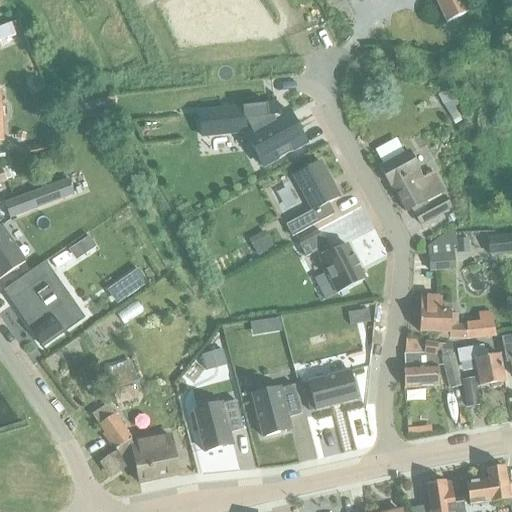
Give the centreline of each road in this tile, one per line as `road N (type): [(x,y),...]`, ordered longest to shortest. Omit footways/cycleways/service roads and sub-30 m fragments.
road 1 (residential): [(387,463),(382,395),(403,276),(400,246),(328,104)]
road 2 (residential): [(154,511),(387,463)]
road 3 (residential): [(97,511),(61,435),(0,344)]
road 4 (residential): [(387,463),(511,439)]
